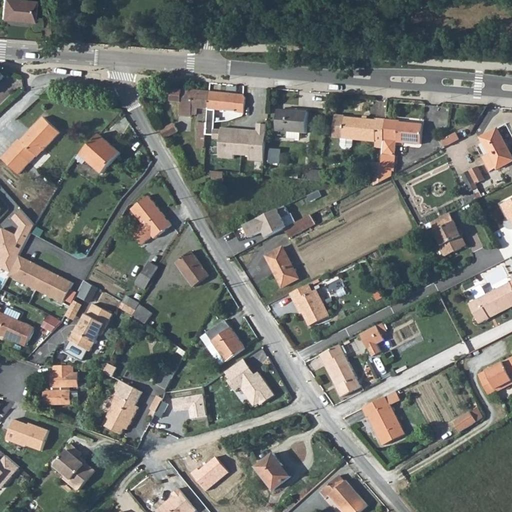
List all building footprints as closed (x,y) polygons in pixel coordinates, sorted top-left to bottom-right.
[(0,19),(31,22),(33,1),(23,0),(1,0),(0,18),(0,19)] [(193,90),(172,89),(171,102),(180,102),(179,116),(191,117),(191,115),(193,90)] [(208,109),(209,92),(193,90),(191,115),(196,116),(197,109),(208,109)] [(242,94),(209,92),(208,109),(207,133),(213,133),(215,110),(235,112),(235,113),(243,114),(244,97),(242,94)] [(307,134),(308,113),(279,111),(278,131),(287,132),(287,138),(299,139),(300,133),(307,134)] [(384,137),(385,118),(378,118),(378,119),(345,116),(345,115),(336,114),(334,136),(341,137),(341,145),(343,148),(350,149),(353,145),(353,138),(376,140),(376,139),(383,140),(384,137)] [(60,132),(44,117),(21,141),(20,139),(2,158),(20,175),(60,132)] [(401,120),(385,118),(384,137),(397,138),(397,141),(421,143),(423,123),(401,121),(401,120)] [(251,156),(251,160),(265,161),(267,123),(257,122),(256,129),(221,126),(221,129),(214,128),(214,139),(219,140),(218,158),(234,159),(235,155),(251,156)] [(165,138),(178,131),(174,123),(161,130),(165,138)] [(480,137),(488,154),(496,168),(497,170),(511,161),(511,153),(498,127),(480,137)] [(444,144),(458,136),(456,132),(442,140),(444,144)] [(121,153),(99,134),(81,155),(103,174),(121,153)] [(458,136),(444,144),(445,147),(460,139),(458,136)] [(397,138),(384,137),(383,140),(383,147),(383,148),(382,153),(396,154),(397,141),(397,138)] [(281,149),(270,148),(269,162),(280,163),(281,149)] [(395,170),(396,154),(382,153),(381,162),(380,179),(380,182),(392,175),(393,175),(393,171),(395,170)] [(496,168),(488,154),(483,157),(490,171),(496,168)] [(380,182),(380,179),(381,162),(374,162),(372,179),(375,179),(375,185),(380,182)] [(462,175),(471,191),(478,187),(477,184),(485,179),(478,166),(462,175)] [(322,181),(322,170),(307,169),(306,179),(322,181)] [(223,182),(224,172),(212,171),(211,181),(223,182)] [(149,195),(132,209),(143,223),(132,232),(142,244),(153,236),(155,238),(172,225),(149,195)] [(510,214),(511,218),(511,198),(501,204),(507,215),(510,214)] [(284,205),(245,225),(251,238),(263,232),(266,238),(285,228),(287,227),(283,220),(290,216),(284,205)] [(0,261),(0,268),(10,274),(20,255),(34,227),(22,212),(12,220),(20,228),(16,236),(3,230),(0,234),(0,258),(1,259),(0,261)] [(458,230),(450,212),(431,222),(439,238),(442,245),(440,246),(445,257),(467,246),(462,237),(458,230)] [(127,215),(124,213),(113,230),(116,232),(127,215)] [(285,228),(289,237),(315,223),(311,215),(287,227),(285,228)] [(442,245),(439,238),(434,240),(438,247),(440,246),(442,245)] [(281,287),(300,277),(283,245),(265,255),(281,287)] [(194,287),(210,276),(192,252),(177,262),(194,287)] [(36,290),(47,269),(20,255),(10,274),(9,276),(36,290)] [(160,267),(151,261),(137,283),(147,289),(160,267)] [(73,282),(47,269),(36,290),(62,303),(64,299),(70,288),(73,282)] [(84,280),(76,295),(90,303),(98,288),(84,280)] [(511,303),(511,285),(510,282),(487,294),(478,299),(469,303),(479,323),(490,317),(488,314),(511,303)] [(473,289),(478,299),(487,294),(482,284),(473,289)] [(312,293),(308,285),(290,294),(294,303),(296,301),(303,313),(310,327),(330,317),(316,291),(312,293)] [(70,288),(64,299),(71,303),(76,292),(70,288)] [(127,303),(137,309),(141,302),(131,296),(127,303)] [(82,304),(74,300),(66,316),(74,320),(82,304)] [(300,314),(303,313),(296,301),(294,303),(300,314)] [(490,317),(511,306),(511,303),(488,314),(490,317)] [(75,332),(73,331),(64,351),(81,360),(86,349),(89,351),(98,335),(100,336),(112,314),(92,304),(86,315),(84,314),(78,327),(75,332)] [(134,315),(146,323),(153,313),(141,305),(134,315)] [(27,347),(35,328),(1,313),(3,310),(0,308),(0,337),(1,336),(27,347)] [(48,315),(42,326),(53,332),(59,321),(48,315)] [(221,364),(245,348),(225,320),(207,332),(213,340),(207,344),(221,364)] [(387,331),(383,322),(377,325),(381,334),(387,331)] [(381,334),(377,325),(360,333),(368,348),(369,347),(372,355),(381,351),(377,343),(384,339),(381,334)] [(340,344),(320,354),(325,363),(328,362),(340,384),(337,385),(342,396),(362,385),(340,344)] [(245,359),(228,371),(233,379),(231,381),(237,389),(242,385),(256,405),(261,401),(262,404),(274,395),(260,374),(257,376),(253,375),(249,369),(250,368),(245,359)] [(325,363),(337,385),(340,384),(328,362),(325,363)] [(511,380),(511,381),(511,362),(505,366),(504,364),(503,362),(479,374),(488,393),(496,389),(495,388),(511,380)] [(74,373),(74,365),(54,366),(54,374),(51,374),(51,388),(55,388),(55,392),(44,392),(45,405),(71,404),(71,388),(79,388),(79,373),(74,373)] [(497,390),(511,382),(511,381),(511,380),(495,388),(496,389),(497,390)] [(126,425),(129,426),(139,408),(135,406),(142,394),(120,383),(113,395),(116,397),(112,405),(113,406),(102,425),(120,435),(123,430),(126,425)] [(401,399),(397,390),(363,407),(367,416),(368,415),(383,445),(406,434),(391,404),(401,399)] [(204,394),(173,399),(175,412),(190,410),(191,419),(208,417),(204,394)] [(156,410),(161,397),(156,395),(151,408),(156,410)] [(154,415),(162,419),(169,405),(162,401),(156,412),(154,415)] [(460,432),(477,421),(484,417),(478,408),(471,412),(471,411),(454,421),(460,432)] [(15,419),(8,439),(27,446),(28,445),(43,450),(50,430),(37,425),(36,427),(15,419)] [(70,483),(79,491),(96,471),(87,462),(85,464),(78,458),(82,454),(73,446),(56,466),(67,476),(72,480),(70,483)] [(21,466),(7,455),(0,462),(0,487),(3,487),(21,466)] [(292,477),(275,455),(258,469),(275,490),(292,477)] [(218,456),(198,473),(206,483),(226,466),(218,456)] [(344,511),(360,511),(368,506),(347,481),(346,482),(340,476),(321,492),(327,499),(331,496),(344,511)] [(174,496),(158,509),(160,511),(192,511),(196,510),(178,488),(171,493),(174,496)]
